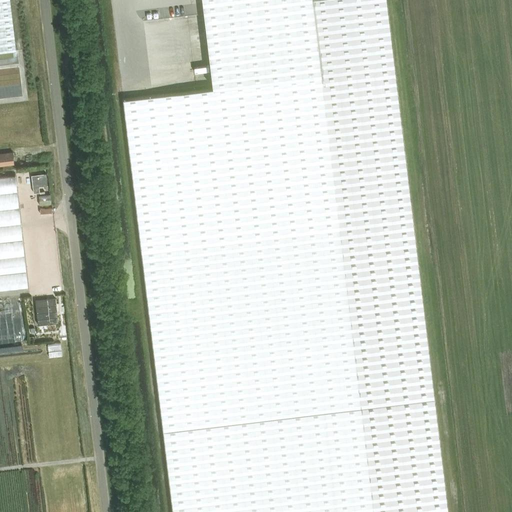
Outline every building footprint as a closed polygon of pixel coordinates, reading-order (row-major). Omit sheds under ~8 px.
[(0,0),(0,52),(16,50),(10,0),(0,0)] [(447,511),(385,0),(202,0),(205,15),(213,88),(153,95),(124,99),(173,511),(447,511)] [(0,165),(14,164),(13,152),(0,153),(0,165)] [(33,191),(40,190),(39,185),(47,184),(45,172),(31,174),(33,191)] [(15,175),(0,177),(0,289),(28,287),(15,175)] [(56,299),(36,301),(38,325),(58,322),(56,299)]
